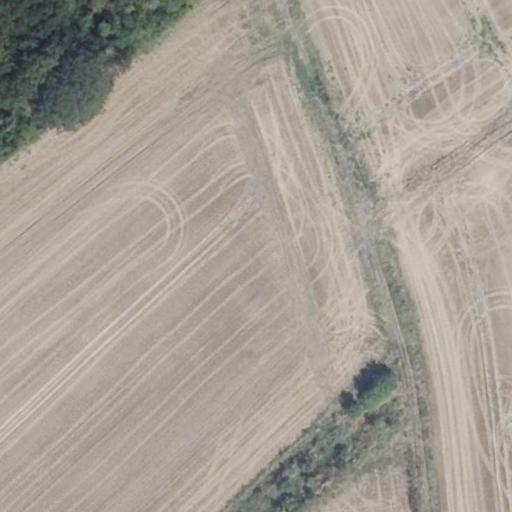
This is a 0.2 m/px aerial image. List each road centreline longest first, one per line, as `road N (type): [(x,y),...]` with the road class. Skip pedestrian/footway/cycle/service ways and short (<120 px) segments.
road 1 (track): [(361,262),(337,151),(264,0)]
road 2 (track): [(412,511),(406,449),(361,262)]
road 3 (track): [(511,127),(361,262)]
